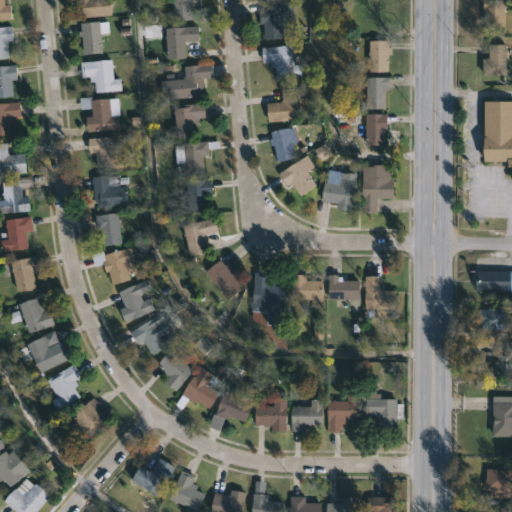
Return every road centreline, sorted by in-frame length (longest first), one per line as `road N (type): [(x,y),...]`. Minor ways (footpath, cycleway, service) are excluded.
road 1 (residential): [(49,0),(69,266),(91,334),(113,367),(157,417),(221,453),(281,463),(439,467)]
road 2 (secondary): [(420,0),(418,511)]
road 3 (secondary): [(439,511),(440,0)]
road 4 (residential): [(237,0),(256,203),(284,234),(305,243)]
road 5 (residential): [(305,243),(511,245)]
road 6 (residential): [(157,417),(68,511)]
